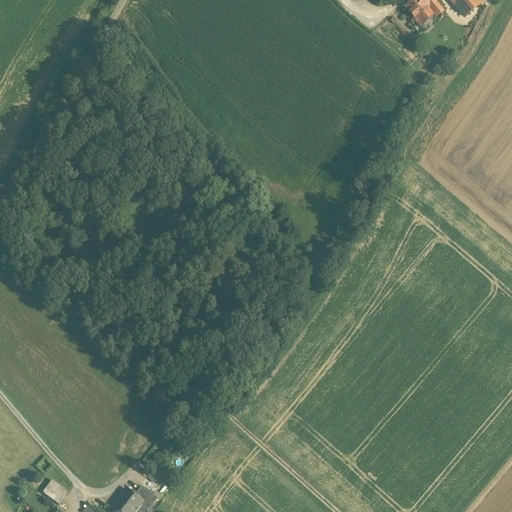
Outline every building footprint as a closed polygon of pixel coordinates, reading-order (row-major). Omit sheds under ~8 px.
[(434,16),(421,0),(413,0),(404,8),(421,28),(434,16)] [(421,0),(434,16),(437,18),(444,12),(436,2),(438,0),(421,0)] [(478,2),(476,0),(450,0),(463,15),(478,2)] [(478,2),(463,15),(467,20),(483,7),(478,2)] [(68,493),(52,481),(42,494),(59,506),(68,493)] [(158,499),(142,487),(134,496),(143,503),(140,506),(148,511),(158,499)] [(134,496),(126,490),(110,509),(113,511),(135,511),(140,506),(143,503),(134,496)]
